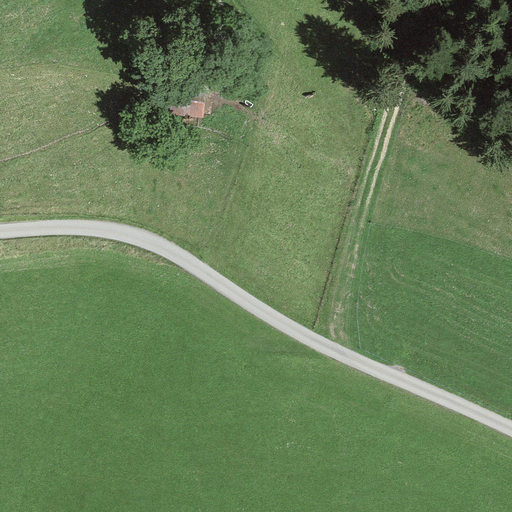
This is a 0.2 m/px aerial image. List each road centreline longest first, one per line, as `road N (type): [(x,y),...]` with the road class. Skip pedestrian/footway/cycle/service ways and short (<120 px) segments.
road 1 (unclassified): [(0,231),(93,228),(147,240),(296,331),(511,432)]
road 2 (track): [(337,351),(336,313),(363,194),(425,0)]
